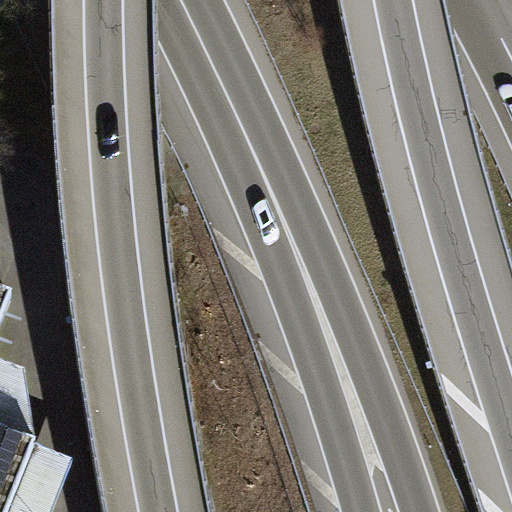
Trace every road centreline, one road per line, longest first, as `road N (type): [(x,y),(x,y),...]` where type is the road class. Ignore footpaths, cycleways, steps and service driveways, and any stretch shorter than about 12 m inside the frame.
road 1 (motorway): [(176,0),(322,273),(418,511)]
road 2 (motorway): [(163,0),(262,222),(316,365),(358,511)]
road 3 (motorway): [(104,0),(118,241),(161,511)]
road 4 (motorway): [(391,0),(453,254),(511,440)]
road 5 (track): [(392,0),(511,106)]
